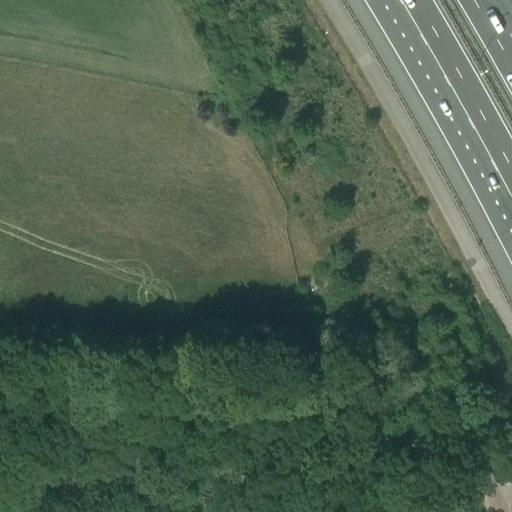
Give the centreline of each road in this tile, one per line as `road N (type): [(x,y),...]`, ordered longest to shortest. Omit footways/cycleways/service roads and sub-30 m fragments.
road 1 (track): [(499,497),(469,461),(442,447),(0,403)]
road 2 (motorway): [(406,0),(511,186)]
